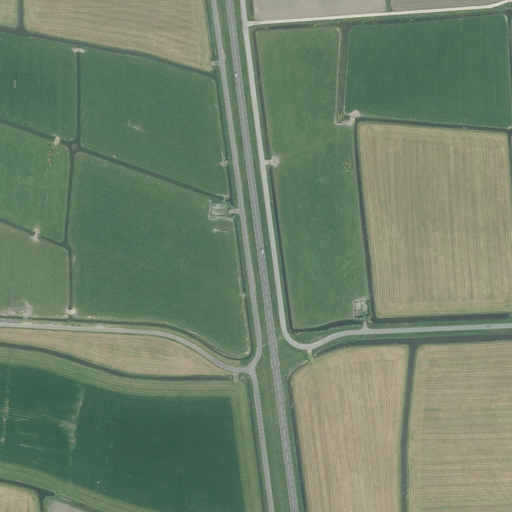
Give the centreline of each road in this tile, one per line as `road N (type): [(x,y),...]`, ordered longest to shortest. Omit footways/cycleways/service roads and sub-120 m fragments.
road 1 (unclassified): [(242,0),(289,341),(308,347),(357,331),(511,325)]
road 2 (primary): [(294,511),(229,0)]
road 3 (unclassified): [(250,367),(259,343),(213,0)]
road 4 (unclassified): [(0,324),(151,332),(225,368),(250,367)]
road 5 (unclassified): [(271,511),(250,367)]
